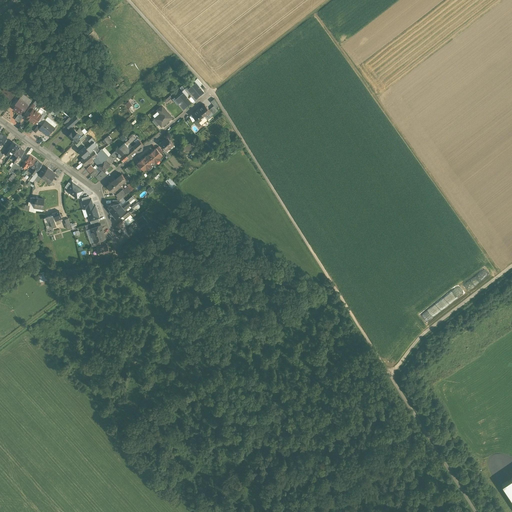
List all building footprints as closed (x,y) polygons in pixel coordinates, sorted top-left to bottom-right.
[(199,86),(196,82),(192,85),(200,94),(204,91),(199,86)] [(8,83),(1,92),(10,99),(17,90),(8,83)] [(200,94),(192,85),(188,88),(191,92),(196,97),(200,94)] [(187,96),(183,92),(180,95),(187,105),(191,101),(187,96)] [(187,105),(180,95),(176,98),(179,102),(184,108),(187,105)] [(28,105),(19,98),(15,103),(17,104),(14,108),(20,112),(22,109),(24,110),(28,105)] [(36,100),(28,110),(30,112),(36,105),(35,104),(37,101),(36,100)] [(9,107),(3,102),(0,106),(0,107),(5,112),(9,107)] [(50,109),(57,115),(62,110),(55,104),(50,109)] [(209,109),(204,104),(198,109),(204,115),(209,110),(209,109)] [(27,116),(26,117),(31,120),(38,111),(40,108),(36,105),(30,112),(27,116)] [(162,106),(158,110),(161,114),(155,118),(159,124),(161,126),(171,117),(162,106)] [(204,115),(198,109),(192,114),(197,119),(198,120),(204,115)] [(42,115),(38,111),(31,120),(35,124),(39,118),(42,115)] [(19,114),(15,119),(19,122),(23,117),(19,114)] [(73,119),(66,124),(69,128),(79,120),(76,116),(73,119)] [(50,124),(45,120),(41,125),(39,128),(48,135),(57,124),(52,121),(50,124)] [(74,129),(68,135),(76,142),(79,139),(80,138),(77,136),(79,134),(77,131),(74,129)] [(133,133),(129,137),(130,138),(129,140),(130,141),(132,143),(134,141),(137,138),(133,133)] [(105,139),(109,144),(113,140),(109,135),(105,139)] [(168,137),(160,143),(165,149),(166,150),(173,144),(168,137)] [(97,145),(91,138),(89,140),(91,143),(91,144),(94,148),(97,145)] [(137,138),(134,141),(136,143),(133,146),(136,149),(143,144),(137,138)] [(9,146),(7,148),(4,153),(7,155),(11,151),(13,153),(18,146),(12,142),(10,144),(9,143),(7,145),(9,146)] [(127,145),(125,143),(120,147),(125,153),(130,148),(127,145)] [(91,144),(87,147),(88,147),(85,149),(88,153),(94,148),(91,144)] [(18,146),(13,153),(16,155),(13,159),(16,161),(19,157),(24,151),(18,146)] [(130,148),(125,153),(128,156),(136,149),(133,146),(131,147),(130,148)] [(85,149),(83,147),(78,151),(84,157),(88,153),(85,149)] [(128,157),(120,147),(116,150),(119,153),(118,154),(118,155),(123,161),(128,157)] [(156,147),(147,155),(137,163),(142,168),(144,170),(147,168),(152,165),(151,164),(153,163),(155,161),(156,162),(160,158),(159,157),(162,155),(160,153),(156,148),(156,147)] [(97,153),(94,149),(88,155),(92,159),(95,157),(98,154),(97,153)] [(109,157),(102,149),(97,153),(98,154),(95,157),(97,160),(95,161),(99,166),(109,157)] [(166,150),(165,149),(163,151),(168,158),(171,156),(166,150)] [(116,150),(109,157),(111,160),(112,161),(118,155),(118,154),(119,153),(116,150)] [(30,155),(25,161),(22,166),(25,168),(28,164),(31,166),(36,159),(30,155)] [(42,163),(36,159),(31,166),(34,168),(30,172),(33,174),(37,170),(42,163)] [(105,160),(99,166),(102,170),(104,172),(105,171),(110,166),(108,163),(105,160)] [(44,172),(41,176),(42,176),(50,182),(56,174),(47,168),(44,172)] [(102,170),(96,176),(99,181),(107,174),(105,171),(104,172),(102,170)] [(126,179),(122,174),(115,179),(120,184),(126,179)] [(170,177),(166,180),(172,188),(176,185),(170,177)] [(115,179),(110,183),(110,184),(108,186),(113,191),(120,185),(115,179)] [(78,198),(83,190),(72,182),(66,190),(78,198)] [(130,185),(124,190),(127,194),(134,187),(130,183),(129,184),(130,185)] [(44,199),(36,197),(35,203),(30,202),(30,206),(25,205),(25,209),(34,211),(34,208),(43,209),(44,199)] [(93,206),(93,205),(91,198),(90,199),(83,201),(82,201),(84,209),(86,208),(93,206)] [(128,200),(121,206),(124,209),(130,204),(131,203),(128,200)] [(119,203),(113,203),(112,204),(111,203),(108,206),(111,209),(109,210),(112,213),(121,205),(119,203)] [(93,206),(86,208),(90,221),(98,218),(99,218),(95,205),(93,205),(93,206)] [(121,206),(112,213),(116,218),(125,210),(124,209),(121,206)] [(59,211),(52,213),(52,214),(55,221),(62,218),(59,211)] [(52,214),(44,217),(46,222),(47,221),(50,221),(52,227),(56,226),(55,221),(52,214)] [(143,216),(135,221),(139,225),(146,220),(143,216)] [(124,220),(117,225),(119,228),(118,229),(120,231),(121,230),(126,225),(127,225),(124,220)] [(95,226),(90,228),(93,235),(103,231),(101,225),(95,226)] [(132,232),(126,225),(121,230),(126,237),(132,232)] [(103,231),(93,235),(95,241),(99,240),(105,238),(103,231)] [(107,245),(97,248),(99,255),(106,253),(105,252),(109,251),(107,245)] [(38,275),(40,282),(48,280),(46,273),(38,275)] [(511,477),(502,484),(511,498),(511,477)]
